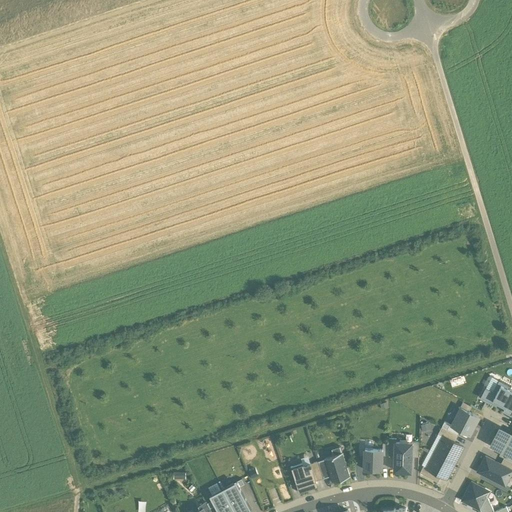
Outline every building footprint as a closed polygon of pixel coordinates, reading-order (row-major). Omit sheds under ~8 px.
[(493,391),(486,387),(480,397),(493,404),(495,401),(493,400),(501,384),(510,389),(511,386),(499,380),(493,391)] [(511,389),(510,389),(501,384),(493,400),(495,401),(511,410),(511,389)] [(462,408),(452,425),(460,430),(469,434),(479,417),(462,408)] [(444,421),(442,426),(458,435),(460,430),(452,425),(444,421)] [(444,435),(454,441),(458,435),(442,426),(438,433),(443,436),(444,435)] [(511,434),(500,428),(492,444),(503,450),(511,454),(511,434)] [(435,452),(455,462),(463,446),(454,441),(444,435),(443,436),(435,452)] [(412,443),(396,442),(395,453),(395,470),(411,471),(411,456),(412,443)] [(331,475),(333,481),(350,476),(340,446),(332,448),(333,454),(326,457),(326,458),(331,475)] [(383,449),(365,448),(363,469),(381,470),(382,455),(383,449)] [(511,461),(511,459),(511,454),(503,450),(500,455),(504,457),(511,461)] [(446,478),(455,462),(435,452),(427,468),(441,475),(446,478)] [(478,471),(505,486),(511,472),(511,470),(501,464),(486,456),(478,471)] [(501,464),(511,470),(511,461),(504,457),(501,464)] [(326,458),(318,461),(323,478),(331,475),(326,458)] [(318,461),(311,463),(316,480),(323,478),(318,461)] [(303,462),(291,466),(298,492),(318,486),(316,480),(311,463),(303,465),(303,462)] [(441,475),(427,468),(427,467),(424,465),(420,472),(438,481),(441,475)] [(236,481),(223,488),(236,511),(245,511),(251,509),(236,481)] [(490,491),(471,482),(463,499),(480,509),(481,511),(494,511),(495,511),(487,496),(490,491)] [(236,511),(223,488),(210,495),(219,511),(236,511)] [(199,504),(201,508),(203,507),(205,511),(212,511),(206,500),(199,504)]
